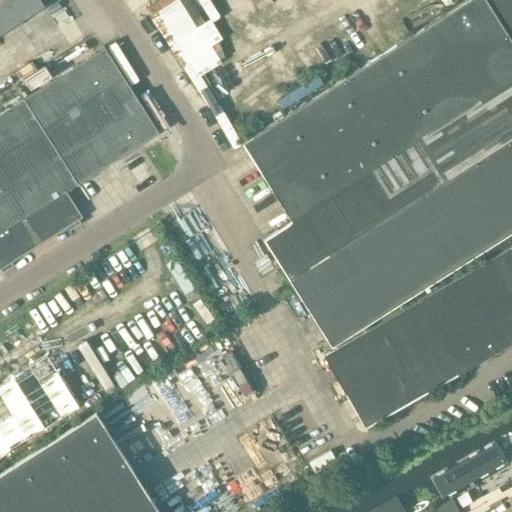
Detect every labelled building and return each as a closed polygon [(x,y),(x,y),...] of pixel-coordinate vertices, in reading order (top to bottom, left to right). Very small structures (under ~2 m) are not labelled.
[(41,0),(0,0),(0,33),(45,5),(41,0)] [(168,47),(220,17),(210,0),(152,0),(144,5),(168,47)] [(511,0),(466,0),(242,142),(292,220),(264,237),(289,277),(332,345),(479,252),(485,262),(324,355),(365,427),(511,342),(511,0)] [(105,47),(23,99),(77,184),(159,132),(105,47)] [(65,192),(77,184),(23,99),(0,113),(0,266),(79,216),(65,192)] [(26,312),(41,336),(126,282),(111,258),(26,312)] [(269,292),(284,282),(276,269),(261,279),(269,292)] [(0,511),(158,511),(95,412),(0,472),(0,511)] [(496,440),(432,476),(445,499),(509,463),(496,440)] [(404,511),(398,499),(375,511),(404,511)]
